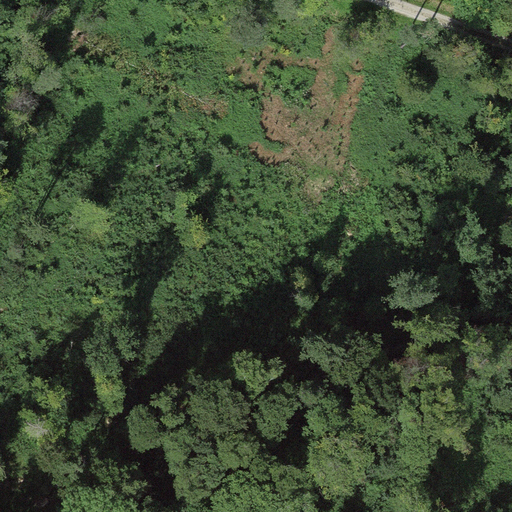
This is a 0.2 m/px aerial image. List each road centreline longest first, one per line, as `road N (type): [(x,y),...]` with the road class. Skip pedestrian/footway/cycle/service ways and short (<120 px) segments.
road 1 (track): [(0,154),(31,0)]
road 2 (track): [(511,45),(384,0)]
